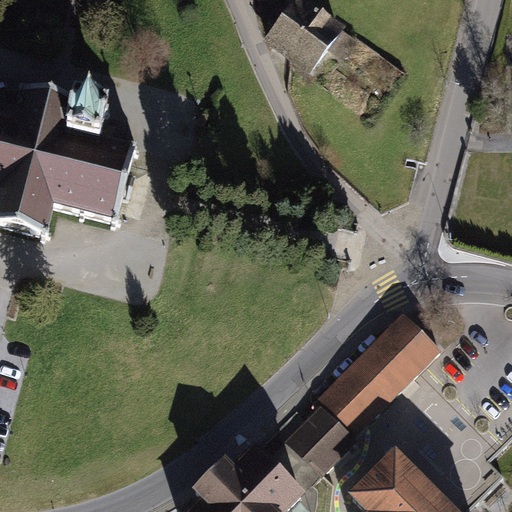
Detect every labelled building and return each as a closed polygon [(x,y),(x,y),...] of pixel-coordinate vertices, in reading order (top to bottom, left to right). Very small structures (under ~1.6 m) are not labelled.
[(350,42),(302,6),(270,50),(318,85),(350,42)] [(16,132),(0,127),(0,228),(53,244),(60,220),(123,239),(144,166),(104,154),(114,120),(27,94),(16,132)] [(320,406),(358,446),(446,363),(408,323),(320,406)] [(309,511),(256,457),(198,511),(309,511)] [(450,511),(400,463),(351,511),(450,511)]
